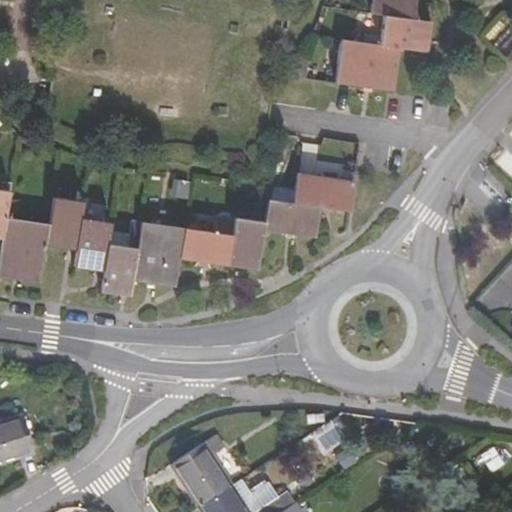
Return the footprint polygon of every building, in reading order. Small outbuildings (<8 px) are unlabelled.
[(364,43),(341,39),(334,82),(394,91),(400,48),(427,52),(430,21),(412,19),(415,0),(370,0),(369,13),(382,15),(380,36),(365,34),(364,43)] [(293,76),(306,78),(309,55),(301,54),(293,76)] [(292,203),(273,200),(268,199),(264,221),(234,217),(234,221),(232,235),(213,233),(184,228),(140,222),(139,233),(137,248),(116,244),(107,243),(110,223),(80,219),(83,202),(53,198),(49,225),(5,217),(9,192),(0,190),(0,238),(2,239),(0,253),(0,276),(40,283),(46,246),(75,251),(73,267),(103,271),(100,292),(129,296),(132,281),(175,287),(179,258),(226,265),(257,270),(263,230),(314,237),(319,206),(348,211),(352,181),(296,172),(294,190),(292,203)] [(186,199),(189,183),(172,180),(170,196),(186,199)] [(275,187),(273,200),(292,203),(294,190),(275,187)] [(216,218),(213,233),(232,235),(234,221),(216,218)] [(119,230),(116,244),(137,248),(139,233),(119,230)] [(22,417),(0,423),(0,462),(33,452),(22,417)] [(171,463),(199,506),(229,486),(209,456),(222,447),(214,435),(171,463)] [(246,511),(252,511),(278,496),(269,482),(250,494),(241,478),(229,486),(246,511)] [(286,491),(278,496),(252,511),(246,511),(229,486),(199,506),(203,511),(281,511),(295,503),(286,491)]
